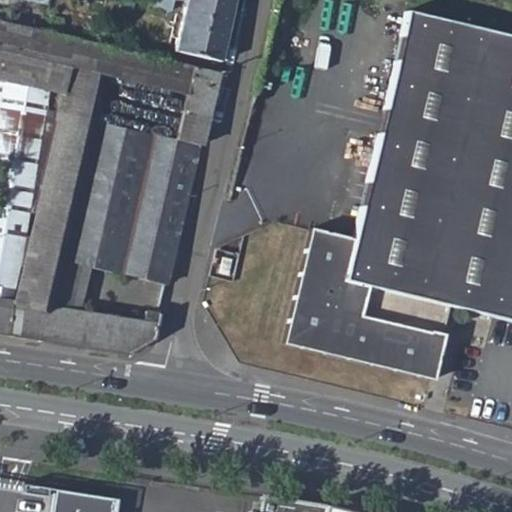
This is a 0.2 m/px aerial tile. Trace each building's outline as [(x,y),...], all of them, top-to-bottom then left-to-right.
[(0,0),(0,10),(45,21),(48,0),(0,0)] [(149,0),(148,6),(170,11),(172,0),(176,0),(149,0)] [(185,0),(173,50),(217,62),(232,0),(185,0)] [(511,320),(511,36),(403,11),(351,241),(308,231),(282,344),(429,380),(440,333),(455,325),(446,310),(447,305),(511,320)] [(190,113),(204,116),(214,74),(42,33),(35,31),(0,22),(0,82),(46,90),(59,92),(56,109),(55,112),(92,120),(103,76),(183,94),(173,139),(182,141),(190,113)] [(36,24),(35,31),(42,33),(44,26),(36,24)] [(0,336),(5,337),(8,302),(43,107),(46,90),(0,82),(0,336)] [(92,120),(55,112),(56,109),(43,107),(8,302),(47,308),(58,258),(92,120)] [(58,258),(164,283),(204,116),(190,113),(182,141),(173,139),(92,120),(58,258)] [(47,308),(8,302),(5,337),(123,355),(150,341),(157,314),(141,312),(139,322),(47,308)] [(115,511),(117,496),(47,487),(43,511),(115,511)] [(246,511),(331,511),(322,510),(249,498),(246,511)]
